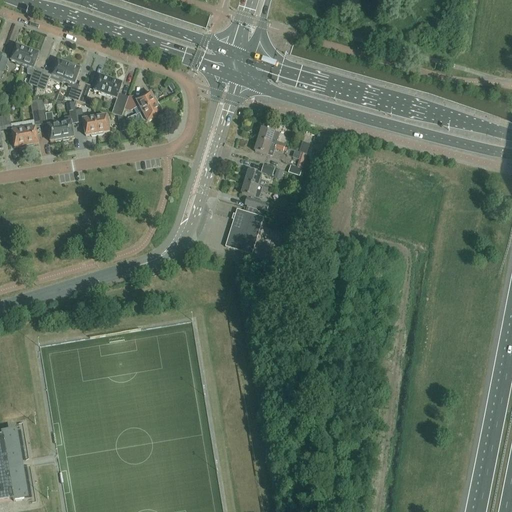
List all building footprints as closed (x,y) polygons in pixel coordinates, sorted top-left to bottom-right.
[(15,66),(21,68),(28,51),(16,46),(10,63),(16,65),(15,66)] [(39,55),(28,51),(21,68),(27,70),(25,75),(32,77),(28,86),(37,89),(43,73),(34,70),(39,55)] [(3,54),(0,62),(0,78),(1,78),(3,74),(10,57),(3,54)] [(63,82),(69,66),(58,62),(53,75),(43,72),(43,73),(37,89),(45,92),(49,82),(52,81),(57,83),(58,80),(63,82)] [(69,66),(63,82),(69,84),(68,88),(77,91),(74,101),(79,103),(86,85),(80,83),(79,86),(75,85),(80,70),(69,66)] [(99,96),(105,99),(111,81),(100,77),(94,93),(99,95),(99,96)] [(122,85),(111,81),(105,99),(111,101),(111,99),(116,101),(112,115),(118,117),(122,118),(124,110),(125,110),(128,102),(118,98),(122,85)] [(86,85),(79,103),(84,105),(91,87),(86,85)] [(140,108),(142,113),(157,105),(151,94),(138,101),(137,99),(129,96),(127,102),(128,102),(125,110),(131,113),(140,108)] [(162,116),(157,105),(142,113),(139,114),(145,125),(162,116)] [(46,110),(39,112),(41,126),(47,125),(48,125),(46,115),(46,110)] [(82,110),(75,111),(77,124),(83,123),(86,137),(97,135),(94,118),(83,120),(82,110)] [(65,123),(59,124),(62,141),(74,139),(72,125),(77,124),(75,111),(68,112),(69,117),(64,118),(65,123)] [(41,126),(39,112),(32,113),(34,127),(41,126)] [(50,143),(62,141),(59,124),(54,125),(52,114),(46,115),(48,125),(47,125),(47,126),(48,126),(50,143)] [(106,116),(94,118),(97,135),(109,133),(106,116)] [(127,120),(129,131),(138,129),(136,116),(127,120)] [(121,133),(129,131),(127,120),(122,118),(118,117),(121,133)] [(30,128),(24,129),(26,147),(38,145),(36,128),(30,129),(30,128)] [(26,147),(24,129),(17,130),(17,131),(12,132),(15,149),(26,147)] [(262,129),(259,140),(272,144),(276,133),(262,129)] [(272,144),(259,140),(255,153),(268,157),(274,158),(276,150),(277,147),(272,145),(272,144)] [(309,146),(302,143),(299,153),(301,154),(306,156),(309,146)] [(306,156),(301,154),(300,158),(297,169),(301,170),(306,156)] [(264,166),(261,173),(272,177),(274,170),(264,166)] [(297,169),(291,166),(289,174),(299,177),(301,170),(297,169)] [(277,171),(274,178),(280,180),(283,172),(277,171)] [(249,172),(245,183),(271,191),(272,188),(264,186),(265,184),(260,183),(262,176),(249,172)] [(271,191),(245,183),(241,195),(255,200),(257,194),(261,195),(262,192),(270,194),(271,191)] [(249,201),(247,206),(257,210),(259,204),(249,201)] [(237,210),(225,248),(252,256),(263,219),(237,210)] [(14,503),(29,500),(17,430),(2,433),(3,436),(0,436),(0,502),(10,501),(9,500),(13,499),(14,503)]
